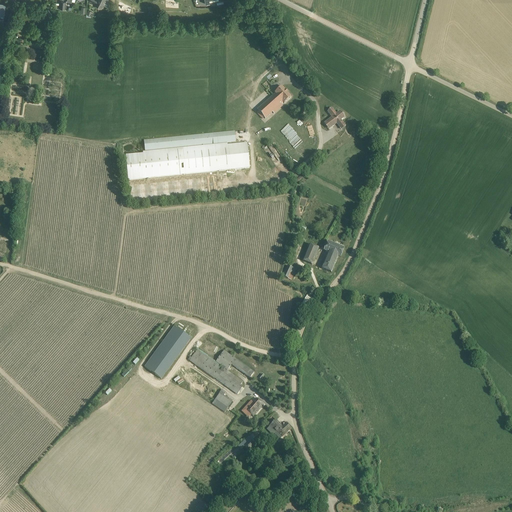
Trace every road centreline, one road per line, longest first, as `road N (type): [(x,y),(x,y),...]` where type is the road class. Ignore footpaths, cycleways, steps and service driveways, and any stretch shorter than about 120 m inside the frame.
road 1 (unclassified): [(328,502),(291,410),(296,345),(349,264),(393,145),(410,64)]
road 2 (track): [(295,357),(254,351),(194,321),(0,263)]
road 3 (track): [(209,115),(282,56),(273,24),(246,0)]
road 4 (unclassified): [(410,64),(280,0)]
